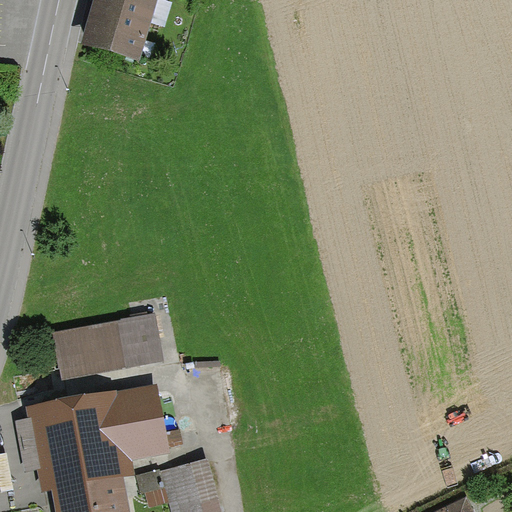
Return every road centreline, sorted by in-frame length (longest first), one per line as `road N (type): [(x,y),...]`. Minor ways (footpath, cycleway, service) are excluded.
road 1 (tertiary): [(0,261),(60,0)]
road 2 (unknown): [(235,511),(199,383),(168,370),(85,386)]
